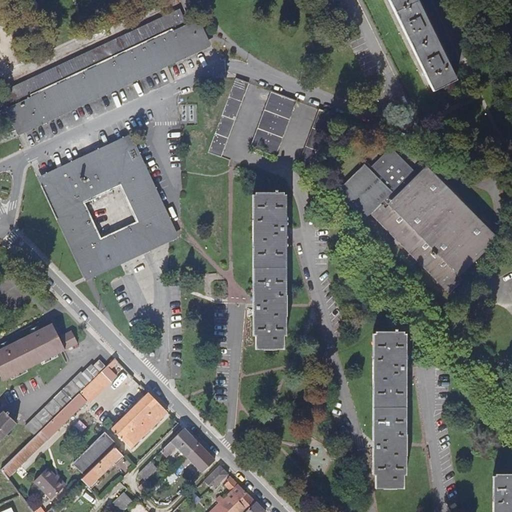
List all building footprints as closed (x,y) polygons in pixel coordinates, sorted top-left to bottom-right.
[(456,80),(416,0),(388,0),(433,91),(456,80)] [(2,93),(7,104),(185,21),(179,10),(2,93)] [(198,19),(191,23),(200,43),(15,129),(17,136),(25,132),(164,68),(211,46),(198,19)] [(0,115),(8,132),(15,129),(200,43),(191,23),(0,111),(0,115)] [(208,153),(221,158),(249,83),(236,78),(208,153)] [(285,96),(271,91),(250,148),(276,157),(297,101),(285,96)] [(311,171),(332,114),(319,109),(298,166),(311,171)] [(144,254),(178,238),(170,222),(127,134),(96,148),(33,176),(84,282),(144,254)] [(456,280),(459,276),(497,239),(425,167),(418,174),(391,148),(369,169),(365,164),(337,192),(364,219),(370,213),(449,293),(459,283),(456,280)] [(283,296),(283,195),(283,193),(255,193),(255,220),(252,220),(252,241),(255,241),(255,347),(263,347),(263,349),(276,350),(276,347),(283,347),(283,316),(286,316),(286,296),(283,296)] [(65,350),(58,337),(52,324),(39,330),(37,327),(31,330),(32,334),(9,345),(7,342),(0,346),(2,349),(0,350),(0,376),(2,381),(65,350)] [(141,346),(151,339),(146,330),(136,336),(141,346)] [(62,335),(68,348),(77,343),(71,331),(62,335)] [(403,334),(403,332),(375,332),(375,360),(372,360),(372,380),(375,380),(376,486),(383,486),(383,489),(396,489),(396,486),(403,486),(403,455),(406,455),(406,434),(403,434),(403,334)] [(62,335),(58,337),(65,350),(68,348),(62,335)] [(118,362),(114,358),(106,366),(100,372),(99,373),(38,433),(46,441),(68,419),(86,401),(88,403),(117,376),(110,370),(118,362)] [(94,366),(100,372),(106,366),(100,360),(94,366)] [(34,436),(38,433),(99,373),(91,365),(83,373),(81,372),(25,427),(34,436)] [(121,439),(158,403),(150,395),(148,393),(111,429),(121,439)] [(167,412),(158,403),(121,439),(130,448),(167,412)] [(0,441),(16,424),(3,411),(0,413),(0,441)] [(187,457),(199,445),(187,432),(184,429),(161,452),(167,457),(177,447),(187,457)] [(1,470),(7,478),(46,441),(38,433),(34,436),(1,470)] [(84,476),(114,447),(116,444),(105,433),(73,465),(84,476)] [(213,458),(199,445),(187,457),(181,463),(186,468),(188,466),(199,477),(215,461),(213,458)] [(123,457),(114,447),(84,476),(80,479),(90,489),(98,481),(97,480),(114,464),(115,465),(123,457)] [(145,481),(157,468),(151,462),(138,474),(145,481)] [(224,471),(220,466),(204,481),(213,490),(229,475),(224,471)] [(51,499),(65,485),(58,478),(56,479),(46,469),(33,481),(51,499)] [(511,511),(511,474),(495,474),(495,476),(495,492),(493,492),(492,511),(511,511)] [(227,511),(246,493),(235,482),(230,476),(227,480),(229,482),(225,485),(231,492),(211,511),(227,511)] [(139,488),(147,496),(152,490),(145,483),(139,488)] [(264,511),(262,509),(246,493),(227,511),(264,511)] [(121,511),(123,511),(133,503),(124,494),(114,504),(121,511)]
